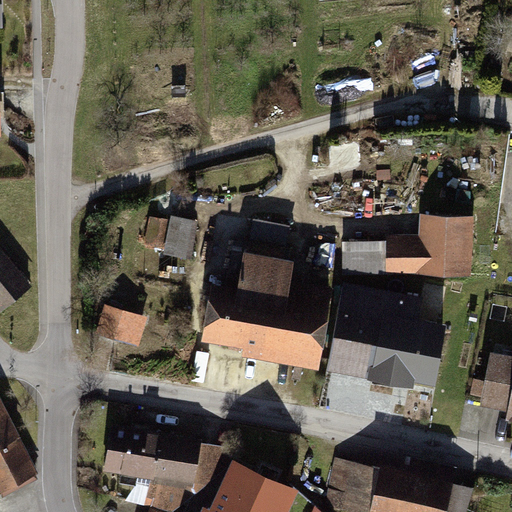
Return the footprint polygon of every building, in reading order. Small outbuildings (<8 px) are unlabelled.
[(6,0),(0,0),(0,29),(8,29),(6,0)] [(388,242),(344,243),(345,276),(472,274),(470,207),(424,208),(425,238),(388,239),(388,242)] [(197,222),(172,217),(161,276),(186,281),(197,222)] [(291,228),(255,221),(250,249),(286,256),(291,228)] [(2,247),(0,248),(0,310),(3,315),(36,289),(2,247)] [(242,287),(214,282),(205,341),(246,348),(244,359),(321,371),(334,292),(294,285),(297,264),(247,255),(242,287)] [(428,298),(345,282),(328,372),(376,381),(378,371),(442,383),(453,326),(423,321),(428,298)] [(511,354),(494,351),(483,405),(511,411),(511,418),(511,417),(511,354)] [(0,500),(44,477),(0,395),(0,500)] [(237,448),(113,422),(105,472),(153,482),(146,506),(151,507),(148,511),(186,511),(194,493),(215,499),(237,448)] [(449,511),(455,482),(336,457),(326,506),(355,511),(449,511)] [(291,511),(301,490),(234,459),(215,499),(209,511),(291,511)]
